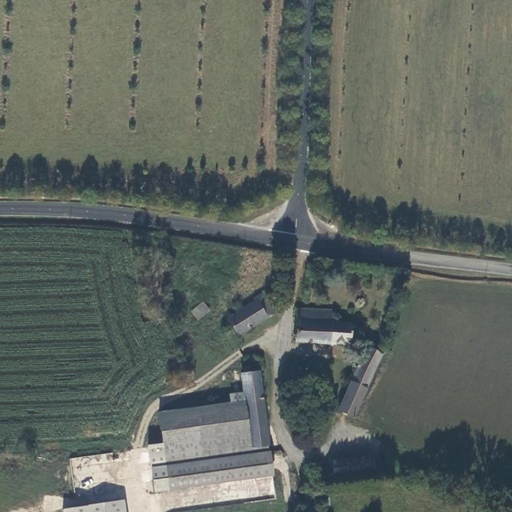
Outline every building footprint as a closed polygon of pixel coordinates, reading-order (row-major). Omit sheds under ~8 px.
[(276,313),(263,292),(252,298),(254,301),(224,319),(237,339),(276,313)] [(210,310),(202,302),(190,312),(198,321),(210,310)] [(294,343),(351,346),(352,322),(332,321),(332,310),(296,308),(294,343)] [(355,409),(358,410),(367,389),(383,355),(366,346),(337,411),(353,419),(355,409)] [(257,357),(255,355),(251,356),(249,359),(249,362),(251,364),(254,365),(257,364),(258,361),(257,357)] [(240,374),(243,393),(229,395),(230,404),(158,413),(162,444),(147,446),(153,494),(273,477),(260,372),(240,374)] [(374,457),(332,461),(332,462),(324,463),(326,478),(333,478),(333,480),(376,476),(374,457)] [(125,511),(124,501),(61,511),(125,511)]
